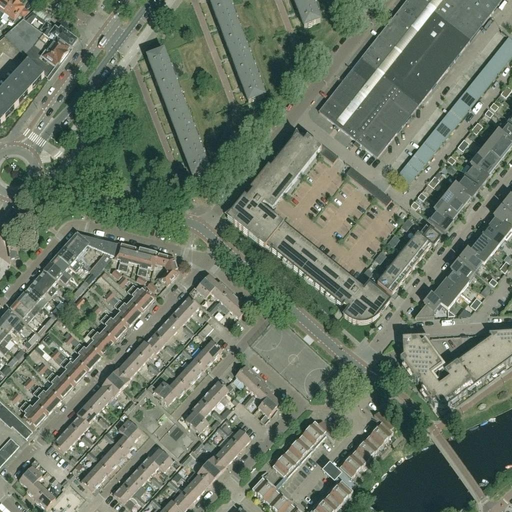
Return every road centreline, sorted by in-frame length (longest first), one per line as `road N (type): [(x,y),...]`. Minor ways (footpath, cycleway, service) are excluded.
road 1 (residential): [(0,484),(206,261)]
road 2 (residential): [(0,305),(77,225),(206,261)]
road 3 (residential): [(87,511),(240,347)]
road 4 (residential): [(374,171),(406,204),(511,71)]
road 5 (residential): [(386,332),(511,174)]
road 6 (residential): [(374,171),(502,16)]
road 7 (residential): [(228,485),(302,405),(240,347)]
road 8 (residential): [(182,221),(186,201),(131,53)]
road 9 (residential): [(352,363),(220,245)]
road 10 (residential): [(194,0),(250,147),(261,156)]
road 11 (secondary): [(110,33),(21,150)]
road 12 (secondary): [(32,158),(120,41)]
road 13 (residential): [(182,221),(59,189)]
road 14 (residential): [(240,347),(268,317),(206,261)]
